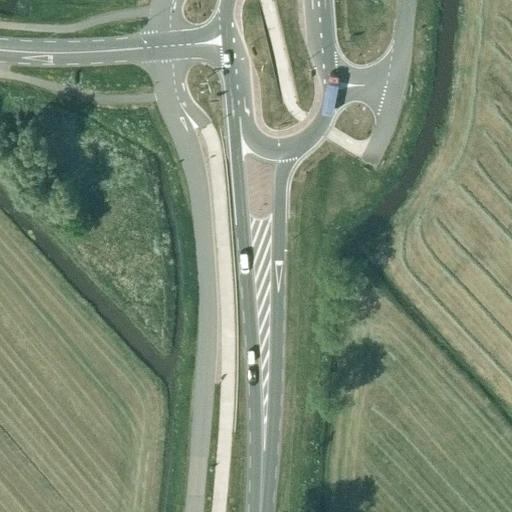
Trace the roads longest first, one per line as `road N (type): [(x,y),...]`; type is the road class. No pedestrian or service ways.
road 1 (unclassified): [(192,511),(207,340),(204,263),(194,171),(167,104),(160,47)]
road 2 (primary): [(232,108),(254,445),(263,461)]
road 3 (primary): [(263,461),(271,445),(279,197),(289,149)]
road 4 (tertiary): [(160,47),(0,51)]
